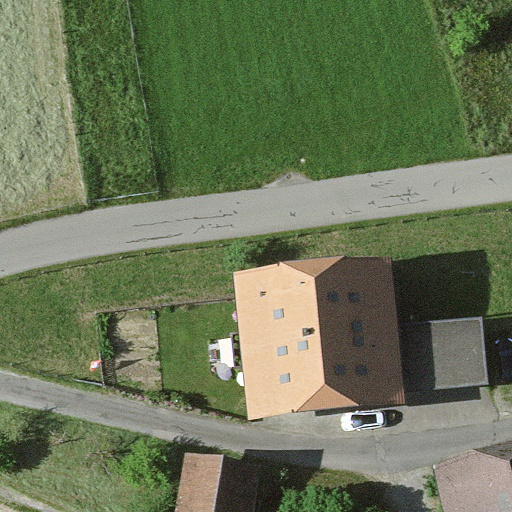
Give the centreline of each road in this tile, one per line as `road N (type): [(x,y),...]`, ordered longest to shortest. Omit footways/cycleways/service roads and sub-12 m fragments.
road 1 (track): [(0,386),(309,448),(377,452),(511,431)]
road 2 (unclassified): [(0,253),(111,228),(511,176)]
